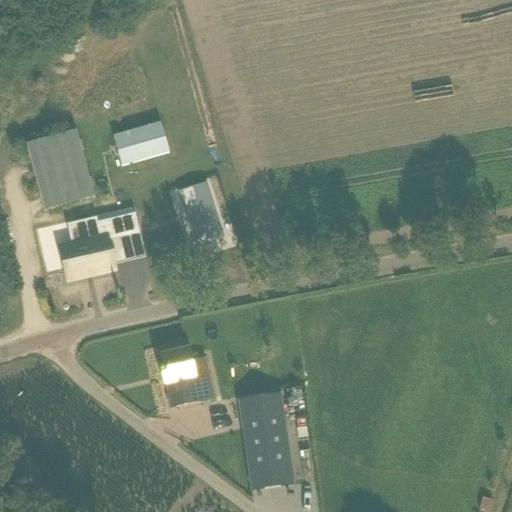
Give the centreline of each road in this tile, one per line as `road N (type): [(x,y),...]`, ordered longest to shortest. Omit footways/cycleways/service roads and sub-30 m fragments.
road 1 (unclassified): [(46,339),(131,315),(511,243)]
road 2 (unclassified): [(253,511),(61,367),(46,339)]
road 3 (unknown): [(0,197),(46,339)]
